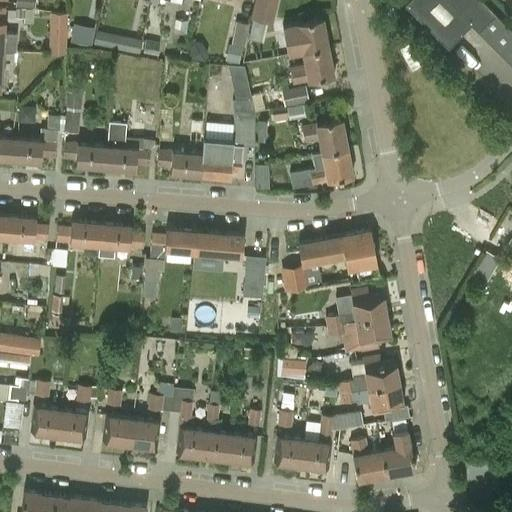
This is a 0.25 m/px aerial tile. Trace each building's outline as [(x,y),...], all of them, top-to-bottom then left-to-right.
[(253,0),(250,17),(273,22),(277,0),(253,0)] [(405,0),(402,3),(447,48),(470,25),(477,31),(480,28),(511,60),(511,31),(481,0),(405,0)] [(17,33),(3,32),(3,22),(2,21),(3,7),(0,7),(0,50),(2,50),(16,51),(17,33)] [(67,50),(68,10),(50,9),(50,50),(67,50)] [(287,54),(327,46),(321,17),(295,22),(295,23),(282,25),(287,54)] [(235,21),(231,44),(244,47),(248,24),(235,21)] [(91,45),(95,27),(74,22),(70,41),(91,45)] [(93,43),(140,53),(143,39),(95,29),(93,43)] [(188,55),(208,60),(210,51),(202,40),(191,37),(188,55)] [(160,42),(145,39),(142,52),(157,55),(160,42)] [(332,75),(327,46),(287,54),(287,55),(303,52),(305,65),(291,68),(293,82),(308,79),(332,75)] [(202,136),(201,152),(202,153),(200,175),(230,177),(230,171),(240,172),(242,144),(254,145),(254,111),(244,65),(229,67),(237,99),(232,99),(233,121),(233,138),(202,136)] [(273,108),(309,101),(306,85),(270,91),(273,108)] [(77,132),(82,92),(68,91),(63,131),(77,132)] [(160,103),(159,124),(168,125),(169,111),(168,111),(169,104),(160,103)] [(287,117),(286,109),(269,112),(271,120),(287,117)] [(39,139),(11,137),(10,158),(40,161),(40,155),(53,156),(54,141),(56,141),(57,130),(59,130),(60,114),(47,113),(46,127),(39,126),(39,139)] [(266,137),(266,118),(257,117),(257,136),(266,137)] [(190,118),(189,139),(201,140),(202,119),(190,118)] [(321,151),(347,146),(341,118),(301,127),(304,141),(319,138),(321,151)] [(106,144),(104,166),(134,169),(135,163),(149,164),(150,149),(151,137),(126,136),(126,121),(108,120),(107,145),(106,144)] [(0,157),(10,158),(11,137),(0,135),(0,157)] [(104,166),(106,144),(76,142),(76,143),(63,142),(61,157),(75,158),(75,163),(104,166)] [(324,166),(309,169),(290,173),(293,187),(327,180),(329,180),(329,181),(352,176),(347,146),(321,151),(324,166)] [(202,153),(201,152),(174,150),(171,151),(158,150),(157,165),(170,166),(170,172),(200,175),(202,153)] [(254,176),(254,186),(267,186),(267,176),(254,176)] [(36,216),(5,214),(3,236),(33,238),(34,238),(34,237),(47,238),(48,223),(35,222),(36,216)] [(98,244),(100,222),(71,219),(71,225),(57,224),(56,239),(69,240),(69,241),(70,242),(98,244)] [(98,244),(99,244),(98,255),(113,256),(114,245),(129,247),(129,245),(142,246),(143,231),(131,230),(131,224),(100,222),(98,244)] [(152,232),(151,247),(150,247),(149,256),(144,256),(142,288),(156,289),(156,281),(159,281),(160,269),(163,270),(164,250),(194,252),(195,230),(166,228),(165,233),(152,232)] [(378,274),(376,263),(369,228),(341,233),(348,268),(355,267),(358,278),(378,274)] [(243,233),(195,230),(194,252),(242,256),(243,233)] [(299,242),(303,264),(280,269),(280,271),(284,290),(321,283),(317,262),(344,256),(346,269),(348,268),(341,233),(299,242)] [(53,262),(68,263),(69,247),(54,245),(53,262)] [(490,280),(504,254),(488,246),(474,272),(490,280)] [(245,254),(243,294),(262,296),(263,292),(271,292),(273,265),(264,264),(265,256),(245,254)] [(142,279),(143,266),(132,265),(131,278),(142,279)] [(55,274),(53,290),(64,291),(65,275),(55,274)] [(350,291),(353,310),(324,315),(326,325),(386,314),(381,292),(368,294),(367,288),(350,291)] [(51,293),(50,309),(52,309),(51,323),(66,324),(66,316),(61,316),(62,304),(68,304),(69,296),(63,295),(63,294),(51,293)] [(386,314),(355,320),(360,349),(377,346),(376,340),(390,337),(386,314)] [(327,334),(340,332),(344,332),(342,322),(326,325),(327,334)] [(0,331),(0,348),(38,352),(40,337),(0,331)] [(38,352),(0,348),(0,366),(13,368),(14,362),(28,364),(30,353),(37,354),(38,352)] [(362,357),(365,373),(352,375),(353,378),(336,380),(338,393),(398,382),(394,359),(380,361),(379,354),(362,357)] [(277,357),(276,375),(281,375),(295,376),(295,374),(305,375),(306,359),(282,357),(277,357)] [(0,398),(8,399),(8,397),(25,399),(27,385),(26,385),(27,380),(10,378),(8,389),(0,387),(0,398)] [(47,394),(49,379),(37,378),(35,393),(47,394)] [(398,382),(338,393),(339,402),(356,399),(357,403),(370,401),(372,414),(389,410),(389,408),(402,405),(398,382)] [(77,384),(75,399),(88,400),(89,396),(90,385),(79,384),(77,384)] [(99,386),(94,385),(90,385),(89,396),(98,397),(99,386)] [(170,410),(180,411),(181,399),(192,400),(193,387),(172,385),(172,394),(170,410)] [(118,404),(120,387),(109,386),(107,403),(118,404)] [(206,428),(203,454),(226,457),(230,431),(220,430),(221,418),(217,418),(219,403),(221,403),(222,391),(209,389),(208,402),(207,402),(205,428),(206,428)] [(148,408),(160,409),(162,393),(156,392),(149,392),(148,408)] [(160,409),(170,410),(172,394),(162,393),(160,409)] [(84,437),(87,411),(89,400),(88,400),(75,399),(74,409),(60,407),(57,433),(61,434),(61,437),(71,438),(71,435),(84,437)] [(175,451),(203,454),(206,428),(205,428),(193,426),(194,415),(191,415),(192,400),(181,399),(180,411),(179,424),(175,451)] [(249,407),(247,422),(259,423),(261,408),(259,408),(260,401),(251,400),(250,407),(249,407)] [(57,433),(60,407),(33,404),(30,430),(42,432),(42,434),(52,436),(53,433),(57,433)] [(279,408),(277,423),(291,425),(293,410),(279,408)] [(320,412),(318,428),(330,431),(332,429),(362,424),(360,409),(333,414),(320,412)] [(129,442),(133,416),(105,412),(102,439),(114,440),(114,443),(124,444),(125,442),(129,442)] [(159,419),(133,416),(129,442),(133,443),(133,446),(143,447),(143,444),(156,446),(159,419)] [(4,439),(18,441),(19,428),(6,427),(4,439)] [(304,438),(301,464),(304,464),(303,467),(314,468),(314,465),(327,467),(330,441),(332,429),(330,431),(318,428),(317,439),(304,438)] [(382,448),(386,474),(415,468),(410,444),(408,443),(406,430),(392,433),(395,446),(382,448)] [(230,431),(226,457),(253,461),(256,434),(230,431)] [(301,464),(304,438),(276,434),(273,460),(285,462),(285,464),(295,466),(295,463),(301,464)] [(386,474),(382,448),(367,451),(364,437),(350,440),(353,455),(351,455),(356,479),(386,474)] [(52,511),(54,495),(39,493),(39,491),(23,489),(20,511),(52,511)] [(68,496),(54,495),(52,511),(82,511),(85,496),(69,494),(68,496)] [(85,496),(82,511),(113,511),(115,502),(99,500),(99,498),(85,496)] [(115,502),(113,511),(143,511),(145,504),(130,502),(129,504),(115,502)]
